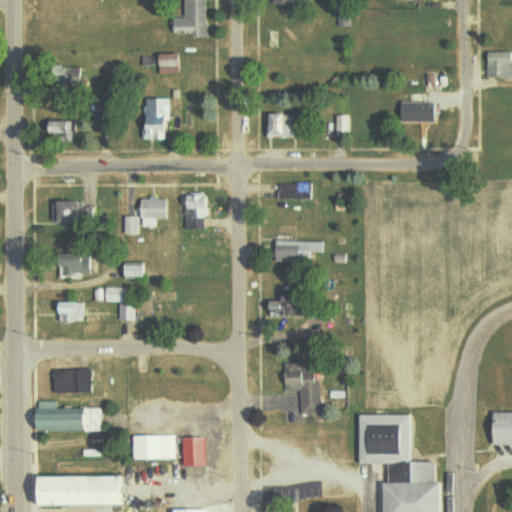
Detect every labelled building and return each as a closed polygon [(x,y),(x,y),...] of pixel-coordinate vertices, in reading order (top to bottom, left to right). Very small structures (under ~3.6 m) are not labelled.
[(208,0),(187,0),(188,17),(176,18),(176,33),(193,32),(193,37),(210,36),(208,0)] [(491,77),(511,76),(511,51),(490,52),(491,77)] [(162,73),(183,73),(183,59),(162,60),(162,73)] [(146,139),(172,139),(172,99),(150,99),(149,126),(146,126),(146,139)] [(405,121),(439,122),(440,103),(406,101),(405,121)] [(299,138),(298,114),(270,114),(271,138),(299,138)] [(76,124),(51,124),(51,133),(57,133),(57,140),(76,141),(76,124)] [(315,183),(282,183),(282,198),(314,199),(315,183)] [(211,228),(209,195),(186,196),(187,229),(211,228)] [(144,226),(158,226),(158,218),(170,218),(171,198),(145,197),(144,226)] [(83,222),(83,201),(54,202),(55,222),(83,222)] [(140,216),(127,216),(127,234),(139,234),(140,216)] [(326,242),(279,241),(279,262),(315,262),(315,252),(326,252),(326,242)] [(72,273),(93,273),(93,254),(73,254),(72,273)] [(150,266),(129,265),(128,278),(150,279),(150,266)] [(120,319),(136,320),(136,303),(129,303),(130,288),(97,288),(97,302),(121,302),(120,319)] [(305,316),(304,297),(281,297),(282,301),(271,301),(271,317),(305,316)] [(82,303),(64,303),(64,317),(82,317),(82,303)] [(323,413),(322,380),(318,380),(318,362),(286,363),(287,391),(303,391),(304,413),(323,413)] [(57,370),(57,393),(94,392),(94,369),(57,370)] [(104,408),(59,409),(59,401),(38,401),(38,432),(104,430),(104,408)] [(511,412),(498,413),(498,445),(511,444),(511,412)] [(383,511),(446,511),(446,485),(437,485),(437,459),(415,459),(415,415),(360,414),(360,464),(390,464),(389,482),(384,482),(383,511)] [(178,459),(177,434),(141,435),(142,460),(178,459)] [(209,465),(209,437),(186,438),(186,466),(209,465)] [(42,507),(128,506),(128,476),(41,478),(42,507)]
